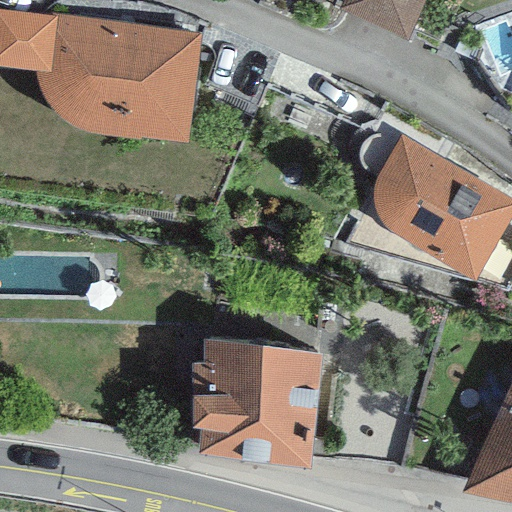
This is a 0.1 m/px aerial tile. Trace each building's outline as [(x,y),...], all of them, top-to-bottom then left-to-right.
[(421,0),(334,0),(334,1),(406,34),(421,0)] [(200,26),(0,5),(0,55),(34,61),(35,68),(41,79),(50,95),(64,111),(81,119),(97,125),(117,128),(188,132),(200,26)] [(511,206),(511,189),(399,130),(375,173),(374,181),(374,194),(378,205),(384,218),(392,225),(401,230),(474,272),(511,206)] [(321,342),(203,330),(191,434),(308,452),(321,342)] [(511,372),(461,479),(511,488),(511,372)]
